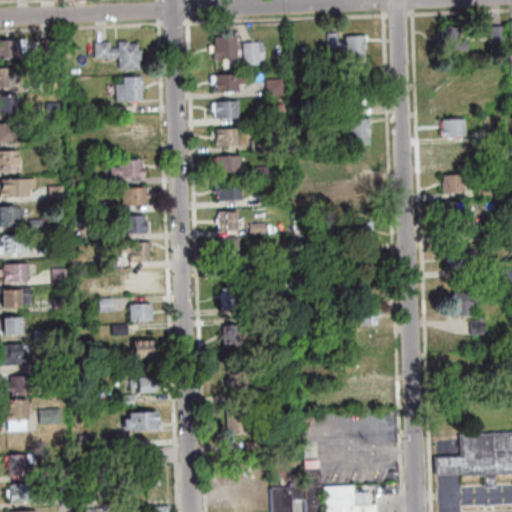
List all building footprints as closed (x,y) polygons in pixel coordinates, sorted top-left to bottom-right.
[(500,26),(501,41),(487,41),(487,26),(500,26)] [(463,50),(434,51),(433,41),(438,41),(438,28),(462,27),(463,50)] [(343,34),(343,38),(336,38),(336,31),(326,32),(326,50),(344,50),(344,61),(365,60),(364,34),(343,34)] [(211,58),(235,58),(235,35),(214,35),(214,43),(211,43),(211,58)] [(0,39),(0,58),(19,58),(19,39),(0,39)] [(37,40),(38,56),(53,55),(53,40),(37,40)] [(131,42),(131,40),(116,40),(116,46),(109,46),(109,40),(93,40),(93,56),(117,56),(117,67),(137,67),(137,42),(131,42)] [(258,41),(242,41),(242,64),(258,64),(258,41)] [(0,86),(14,86),(14,67),(0,67),(0,86)] [(214,73),(214,90),(238,90),(238,82),(244,82),(244,72),(214,73)] [(54,76),(40,75),(40,90),(54,90),(54,76)] [(122,82),(114,83),(114,99),(142,99),(141,75),(122,75),(122,82)] [(279,78),(262,78),(262,96),(279,96),(279,78)] [(439,109),(460,109),(460,91),(439,91),(439,109)] [(0,93),(0,113),(14,113),(14,93),(0,93)] [(237,117),(237,99),(211,99),(211,117),(237,117)] [(45,101),(60,101),(60,113),(45,113),(45,101)] [(108,102),(90,102),(90,112),(108,112),(108,102)] [(341,119),(342,107),(327,106),(327,118),(341,119)] [(347,145),(346,119),(364,118),(365,145),(347,145)] [(460,119),(461,135),(438,136),(437,129),(439,129),(438,119),(460,119)] [(139,120),(116,120),(116,143),(139,143),(139,120)] [(0,122),(0,141),(13,141),(13,122),(0,122)] [(237,127),(214,127),(214,144),(237,144),(237,127)] [(473,131),(487,131),(488,141),(474,142),(473,131)] [(247,140),(248,151),(261,150),(260,139),(247,140)] [(458,147),(459,163),(439,164),(439,154),(440,154),(440,147),(458,147)] [(0,150),(0,169),(17,169),(17,150),(0,150)] [(214,154),(214,171),(239,171),(239,154),(214,154)] [(143,158),(117,158),(117,166),(109,166),(109,175),(143,175),(143,158)] [(488,158),(488,168),(473,169),(473,159),(488,158)] [(251,165),(251,178),(268,177),(268,165),(251,165)] [(85,167),(68,168),(69,185),(85,184),(85,167)] [(439,175),(457,174),(458,191),(440,192),(439,175)] [(33,177),(0,177),(0,195),(33,195),(33,177)] [(241,198),(241,182),(212,182),(212,198),(241,198)] [(47,184),(48,199),(62,198),(61,183),(47,184)] [(120,203),(146,203),(146,186),(120,186),(120,203)] [(474,187),(489,186),(490,196),(474,197),(474,187)] [(334,190),(320,190),(320,201),(335,201),(334,190)] [(247,195),(247,206),(262,205),(262,195),(247,195)] [(366,195),(351,195),(350,216),(366,215),(366,195)] [(103,201),(88,202),(89,210),(103,210),(103,201)] [(440,202),(459,201),(459,211),(466,210),(466,217),(441,218),(440,202)] [(19,204),(0,204),(0,222),(19,222),(19,204)] [(216,210),(216,228),(236,228),(236,210),(216,210)] [(121,231),(146,231),(146,213),(121,213),(121,231)] [(484,224),(484,214),(496,214),(497,224),(484,224)] [(25,219),(26,230),(40,229),(40,218),(25,219)] [(249,222),(249,233),(268,232),(267,221),(249,222)] [(368,241),(353,241),(352,222),(368,222),(368,241)] [(476,226),(446,226),(446,243),(476,243),(476,226)] [(0,251),(25,251),(25,236),(0,236),(0,251)] [(238,236),(218,236),(218,256),(238,256),(238,236)] [(148,259),(148,241),(121,241),(121,259),(148,259)] [(61,248),(47,248),(48,257),(61,256),(61,248)] [(354,270),(353,250),(368,250),(369,269),(354,270)] [(442,269),(441,252),(471,251),(472,268),(442,269)] [(112,256),(98,258),(99,268),(114,266),(112,256)] [(27,262),(0,262),(0,279),(27,279),(27,262)] [(240,271),(225,272),(224,262),(240,262),(240,271)] [(51,283),(50,267),(69,267),(69,283),(51,283)] [(507,281),(494,281),(493,268),(506,268),(507,281)] [(148,269),(126,269),(126,287),(148,287),(148,269)] [(356,289),(364,290),(365,280),(357,279),(356,289)] [(242,286),(220,286),(220,311),(242,311),(242,286)] [(0,305),(28,305),(28,288),(0,288),(0,305)] [(52,296),(53,308),(67,307),(66,295),(52,296)] [(443,296),(466,295),(466,298),(473,297),(473,309),(466,310),(467,315),(444,316),(443,296)] [(112,296),(97,298),(98,311),(113,310),(112,296)] [(273,300),(273,315),(288,316),(287,300),(273,300)] [(151,301),(128,301),(128,319),(151,319),(151,301)] [(356,325),(355,305),(370,305),(371,325),(356,325)] [(0,333),(24,333),(24,315),(0,315),(0,333)] [(273,319),(250,319),(250,337),(273,338),(273,319)] [(466,335),(465,320),(479,319),(480,335),(466,335)] [(126,322),(111,323),(111,333),(127,332),(126,322)] [(246,345),(246,323),(222,323),(222,345),(246,345)] [(32,328),(32,339),(50,339),(49,328),(32,328)] [(354,349),(380,349),(380,332),(354,332),(354,349)] [(131,339),(131,359),(152,359),(152,339),(131,339)] [(0,362),(29,362),(29,344),(0,344),(0,362)] [(65,353),(49,353),(50,366),(65,366),(65,353)] [(361,356),(361,374),(378,374),(378,356),(361,356)] [(454,357),(454,374),(474,374),(474,357),(454,357)] [(65,368),(51,369),(51,378),(65,378),(65,368)] [(225,388),(246,389),(246,371),(225,371),(225,388)] [(153,391),(153,375),(135,375),(135,391),(153,391)] [(375,403),(357,403),(357,386),(375,385),(375,403)] [(254,386),(266,387),(265,400),(254,400),(254,386)] [(133,393),(118,393),(118,404),(133,403),(133,393)] [(6,398),(6,429),(25,429),(25,417),(32,417),(31,398),(6,398)] [(58,407),(38,407),(38,421),(58,421),(58,407)] [(121,428),(158,428),(158,410),(121,410),(121,428)] [(225,433),(251,433),(251,410),(225,410),(225,433)] [(76,434),(77,442),(93,441),(92,433),(76,434)] [(511,474),(463,477),(463,473),(462,456),(462,436),(511,433),(511,474)] [(266,440),(248,440),(248,455),(266,455),(266,440)] [(163,446),(135,446),(135,464),(163,464),(163,446)] [(5,474),(27,474),(27,453),(5,453),(5,474)] [(463,473),(437,474),(437,457),(462,456),(463,473)] [(303,511),(302,459),(317,458),(319,511),(303,511)] [(75,463),(60,464),(61,478),(76,477),(75,463)] [(6,483),(6,500),(36,500),(36,483),(6,483)] [(269,511),(290,511),(290,498),(300,498),(299,484),(269,485),(269,511)] [(321,485),(321,511),(375,511),(375,503),(352,504),(351,484),(321,485)] [(77,492),(62,492),(63,506),(78,505),(77,492)]
